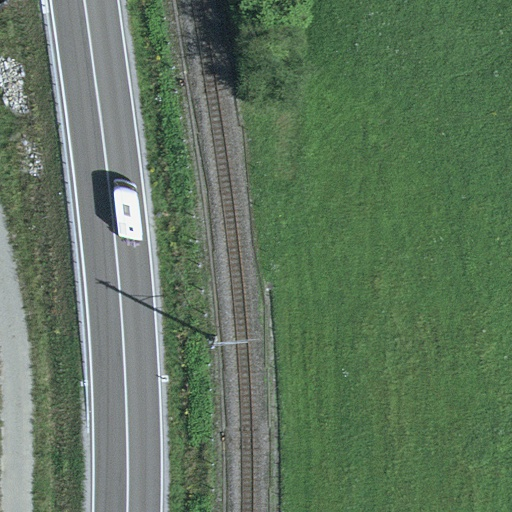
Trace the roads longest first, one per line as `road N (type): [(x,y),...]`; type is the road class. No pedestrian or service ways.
road 1 (secondary): [(84,0),(123,360),(127,511)]
road 2 (track): [(18,511),(21,385),(0,265)]
